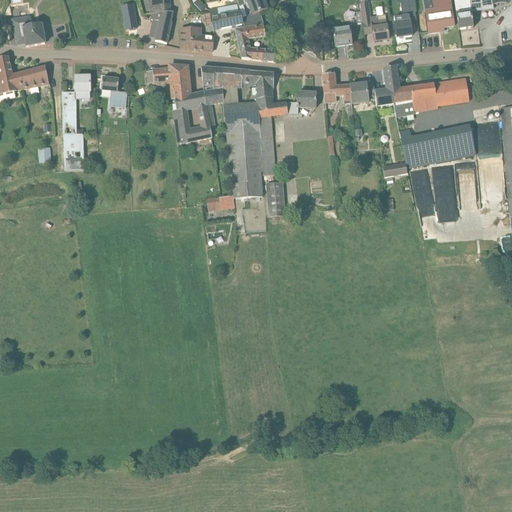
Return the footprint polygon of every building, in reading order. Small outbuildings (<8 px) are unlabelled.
[(149,0),(151,16),(153,16),(170,14),(168,0),(149,0)] [(236,0),(239,8),(242,7),(247,5),(252,16),(258,14),(258,13),(267,10),(262,0),(248,0),(247,1),(246,0),(236,0)] [(397,39),(412,37),(410,23),(416,22),(412,0),(407,0),(408,3),(407,3),(409,17),(394,19),(395,24),(397,39)] [(429,35),(439,33),(439,30),(443,30),(443,29),(454,28),(449,0),(432,0),(424,1),(426,13),(429,35)] [(465,0),(454,2),(458,31),(473,28),(471,13),(469,0),(465,0)] [(469,0),(471,13),(488,10),(492,10),(492,5),(491,5),(490,0),(469,0)] [(198,1),(192,6),(200,14),(206,9),(198,1)] [(370,18),(369,3),(359,5),(360,13),(362,24),(363,29),(372,28),(374,42),(388,40),(387,28),(386,28),(385,21),(377,22),(376,17),(370,18)] [(130,5),(121,6),(126,31),(138,29),(135,17),(132,17),(130,5)] [(209,10),(210,18),(226,15),(225,12),(218,13),(217,9),(209,10)] [(226,15),(210,18),(213,33),(243,27),(240,12),(226,15)] [(171,14),(170,14),(153,16),(152,21),(159,23),(155,42),(166,45),(171,14)] [(244,29),(262,26),(258,14),(252,16),(242,19),(244,29)] [(32,26),(30,18),(12,21),(17,45),(25,44),(26,48),(45,44),(41,24),(32,26)] [(275,63),(276,51),(263,50),(251,48),(249,40),(253,39),(265,37),(264,29),(262,29),(262,26),(244,29),(235,31),(241,60),(275,63)] [(335,48),(352,46),(349,29),(333,31),(335,48)] [(212,53),(214,39),(208,38),(201,37),(201,30),(181,32),(181,50),(212,53)] [(316,57),(319,50),(313,46),(309,53),(316,57)] [(0,95),(3,95),(33,89),(29,73),(12,77),(8,58),(0,59),(0,95)] [(175,101),(191,97),(187,68),(169,67),(169,70),(153,71),(153,73),(154,83),(154,84),(171,83),(172,100),(175,100),(175,101)] [(45,69),(29,73),(33,89),(49,86),(45,69)] [(223,72),(223,71),(201,69),(204,94),(206,107),(211,106),(223,106),(222,89),(223,72)] [(391,90),(398,90),(396,69),(385,70),(387,91),(374,93),(375,101),(375,107),(392,104),(391,90)] [(223,72),(222,89),(241,89),(241,85),(240,72),(237,72),(223,71),(223,72)] [(273,75),(240,72),(240,74),(241,85),(241,88),(254,88),(256,100),(271,99),(270,92),(270,91),(273,91),(273,76),(273,75)] [(154,83),(153,73),(146,74),(147,84),(154,83)] [(343,96),(343,104),(351,104),(349,86),(335,87),(334,75),(322,76),(324,104),(326,104),(335,103),(336,103),(335,96),(343,96)] [(90,99),(90,78),(75,78),(75,97),(76,100),(90,99)] [(126,109),(126,97),(117,96),(119,80),(102,79),(101,91),(112,92),(110,107),(110,113),(114,114),(115,110),(120,110),(120,109),(126,109)] [(418,88),(398,90),(391,90),(392,104),(393,104),(396,119),(404,117),(403,112),(407,111),(406,102),(411,102),(412,111),(469,103),(466,81),(418,88)] [(373,84),(349,86),(351,104),(352,106),(369,104),(369,101),(375,101),(374,93),(373,84)] [(77,135),(76,100),(75,97),(67,97),(67,93),(61,94),(64,173),(84,172),(83,135),(77,135)] [(211,134),(206,108),(206,107),(204,94),(197,95),(200,116),(198,117),(200,129),(188,130),(185,109),(192,108),(191,97),(175,101),(176,111),(173,111),(177,147),(190,145),(201,142),(212,140),(211,134)] [(286,104),(287,115),(297,115),(298,109),(315,109),(316,94),(298,94),(297,105),(286,104)] [(271,99),(256,100),(256,105),(258,104),(259,118),(270,117),(287,115),(286,104),(273,106),(271,100),(271,99)] [(261,159),(259,118),(258,104),(256,105),(226,106),(232,197),(232,198),(232,200),(233,200),(261,198),(259,159),(261,159)] [(509,201),(511,200),(511,108),(501,109),(509,201)] [(259,118),(261,159),(262,177),(274,176),(270,117),(259,118)] [(407,139),(400,141),(405,164),(406,169),(453,160),(456,159),(456,160),(475,155),(470,126),(411,139),(407,139)] [(410,131),(399,133),(400,141),(407,139),(411,139),(410,131)] [(40,165),(53,164),(52,149),(40,149),(40,165)] [(406,169),(405,164),(383,168),(384,179),(407,175),(406,169)] [(283,182),(265,183),(267,217),(285,216),(283,182)] [(206,201),(206,200),(208,212),(234,210),(233,200),(232,200),(232,198),(232,197),(206,201)]
